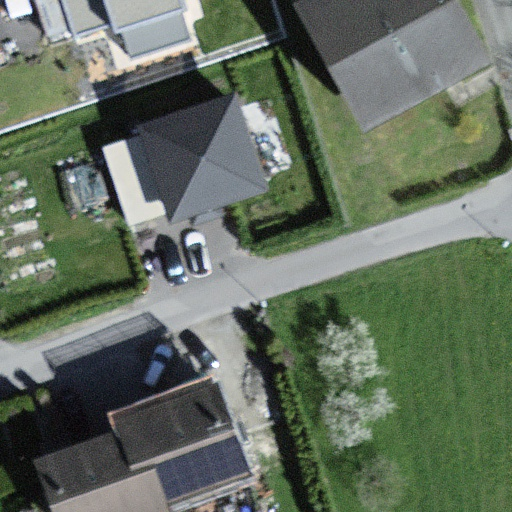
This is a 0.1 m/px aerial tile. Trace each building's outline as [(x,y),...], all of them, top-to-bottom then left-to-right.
[(121,29),(187,7),(184,0),(37,0),(49,36),(74,27),(77,36),(118,22),(121,29)] [(457,0),(313,0),(312,1),(375,119),(489,58),(457,0)] [(237,103),(107,146),(133,221),(262,179),(237,103)] [(224,389),(125,423),(128,432),(144,478),(162,472),(174,507),(255,479),(224,389)] [(144,478),(128,432),(49,459),(67,511),(175,511),(174,507),(162,472),(144,478)]
